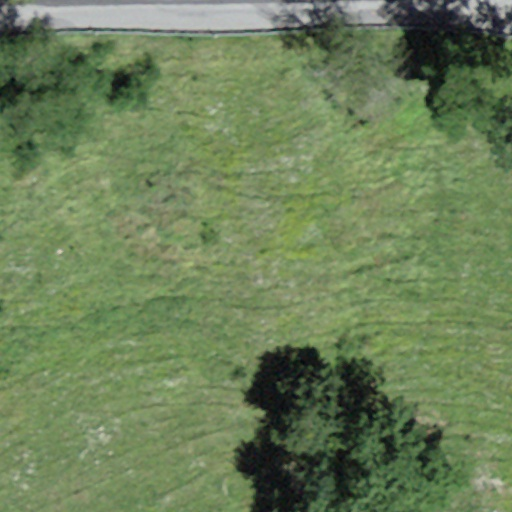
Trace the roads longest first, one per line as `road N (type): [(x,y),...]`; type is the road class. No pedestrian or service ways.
road 1 (tertiary): [(358,5),(0,11)]
road 2 (tertiary): [(511,17),(358,5)]
